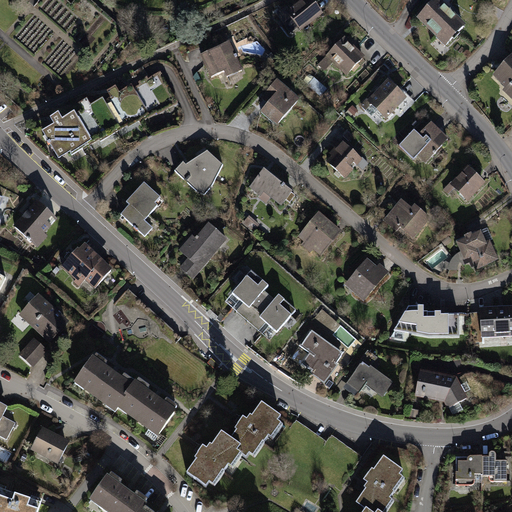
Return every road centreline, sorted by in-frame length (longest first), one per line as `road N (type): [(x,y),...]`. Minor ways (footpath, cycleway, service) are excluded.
road 1 (residential): [(81,214),(149,146),(220,131),(278,155),(435,285),(470,291),(511,276)]
road 2 (residential): [(438,438),(351,423),(277,389),(81,214)]
road 3 (residential): [(0,377),(119,443),(183,511)]
road 4 (residential): [(353,0),(443,89)]
